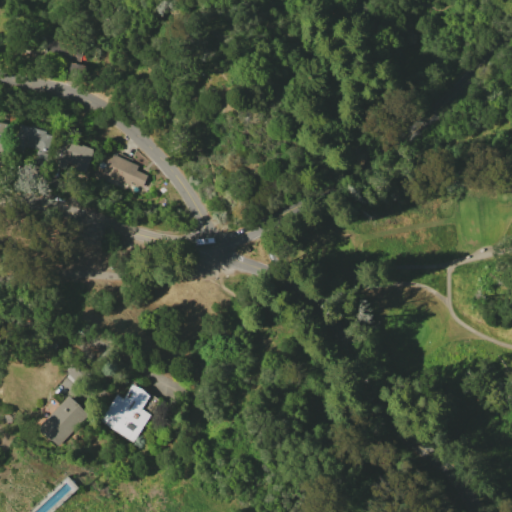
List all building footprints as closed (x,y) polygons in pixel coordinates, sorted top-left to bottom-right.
[(43,37),(82,46),(78,62),(40,53),(43,37)] [(83,65),(80,80),(66,77),(70,61),(83,65)] [(0,122),(13,124),(7,159),(0,157),(0,122)] [(20,124),(48,132),(42,156),(13,149),(20,124)] [(61,137),(94,150),(84,175),(72,170),(76,159),(67,155),(62,166),(51,162),(61,137)] [(116,156),(139,166),(137,170),(150,176),(144,188),(129,181),(127,185),(106,176),(116,156)] [(66,370),(78,360),(92,376),(80,387),(76,383),(74,385),(66,376),(68,374),(66,370)] [(100,421),(118,394),(123,397),(132,384),(150,396),(142,408),(149,413),(131,441),(100,421)] [(38,427),(71,394),(91,414),(58,448),(38,427)]
